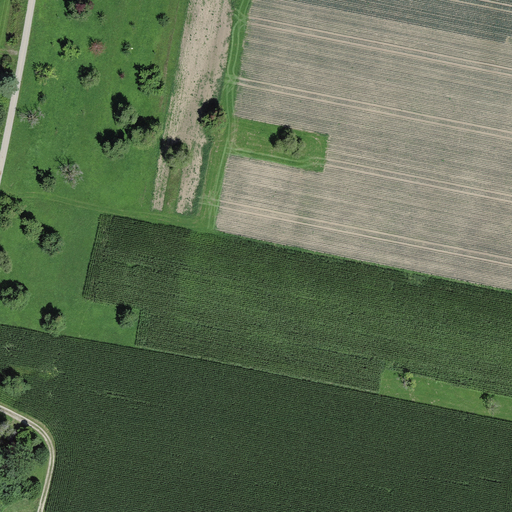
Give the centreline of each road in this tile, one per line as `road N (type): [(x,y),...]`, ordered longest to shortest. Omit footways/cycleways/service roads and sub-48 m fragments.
road 1 (track): [(0,172),(32,0)]
road 2 (track): [(0,407),(34,425),(52,448),(40,511)]
